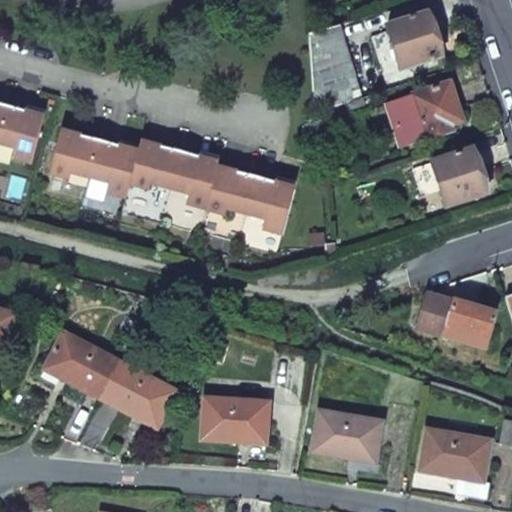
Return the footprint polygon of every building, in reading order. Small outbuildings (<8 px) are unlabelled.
[(433,16),(386,31),(399,73),(440,60),(431,34),(438,32),(435,24),(433,16)] [(338,27),(308,36),(315,114),(361,100),(338,27)] [(450,88),(386,107),(400,150),(451,134),(449,129),(461,125),(456,107),(450,88)] [(25,108),(24,114),(43,119),(45,113),(25,108)] [(4,109),(0,124),(0,153),(13,157),(10,166),(29,171),(43,119),(24,114),(4,109)] [(60,133),(48,175),(67,180),(68,175),(88,180),(99,144),(60,133)] [(119,143),(118,150),(136,155),(138,149),(119,143)] [(99,144),(88,180),(108,186),(106,195),(124,201),(128,187),(136,155),(118,150),(99,144)] [(178,155),(139,145),(138,149),(136,155),(128,187),(147,192),(149,187),(168,192),(178,155)] [(470,153),(431,165),(439,190),(445,209),(485,197),(478,175),(470,153)] [(199,154),(197,160),(216,165),(218,159),(199,154)] [(197,160),(178,155),(168,192),(188,198),(185,206),(204,211),(215,170),(216,165),(197,160)] [(439,190),(431,165),(411,172),(419,196),(439,190)] [(254,180),(215,170),(204,211),(204,212),(223,217),(224,211),(244,217),(254,180)] [(274,186),(254,180),(244,217),(264,222),(261,232),(280,237),(292,191),(274,186)] [(274,186),(292,191),(294,185),(276,180),(274,186)] [(481,298),(463,293),(460,303),(478,309),(481,298)] [(508,318),(478,309),(460,303),(454,302),(454,303),(429,295),(424,312),(419,329),(487,349),(489,344),(508,350),(508,318)] [(16,314),(0,309),(0,353),(5,355),(16,314)] [(119,365),(63,336),(43,373),(100,401),(119,365)] [(175,393),(119,365),(100,401),(157,430),(175,393)] [(268,405),(203,400),(201,442),(265,447),(268,405)] [(381,425),(317,414),(310,454),(374,466),(381,425)] [(511,424),(503,422),(497,447),(511,449),(511,424)] [(489,443),(425,432),(418,473),(456,480),(482,484),(489,443)] [(454,495),(485,501),(488,485),(482,484),(456,480),(454,495)]
